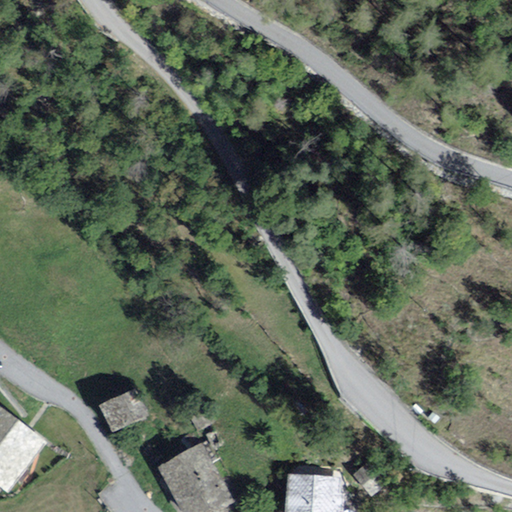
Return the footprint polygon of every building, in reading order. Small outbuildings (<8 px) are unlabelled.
[(113,429),(145,415),(135,393),(103,407),(113,429)] [(0,480),(6,485),(38,442),(0,413),(0,480)] [(185,511),(204,511),(228,500),(201,448),(162,469),(185,511)] [(369,463),(355,475),(371,493),(384,482),(369,463)] [(335,511),(337,480),(291,477),(288,511),(335,511)]
